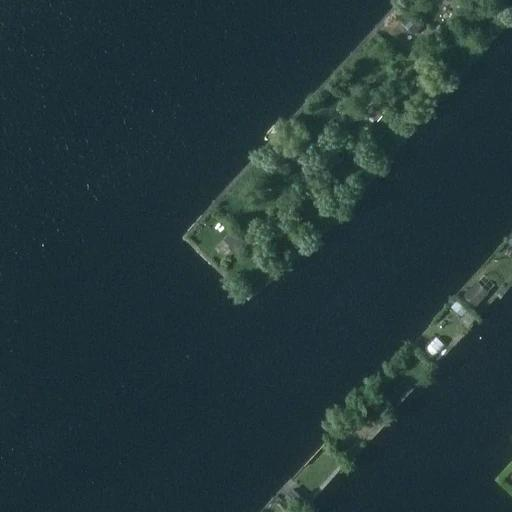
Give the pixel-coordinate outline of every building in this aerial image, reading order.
[(411,15),(402,24),(414,36),(423,26),(411,15)] [(457,21),(454,24),(459,30),(463,26),(457,21)] [(423,64),(415,73),(425,81),(433,71),(423,64)] [(377,103),(367,113),(376,121),(386,111),(377,103)] [(295,158),(287,168),(298,176),(306,166),(295,158)] [(328,177),(319,186),(327,194),(336,184),(328,177)] [(253,215),(244,224),(252,231),(260,222),(253,215)] [(231,231),(222,241),(236,254),(245,243),(231,231)] [(251,240),(242,249),(250,258),(259,249),(251,240)] [(475,282),(461,297),(473,308),(487,293),(475,282)] [(457,300),(450,307),(460,317),(467,309),(457,300)] [(381,402),(375,407),(383,417),(389,411),(381,402)] [(292,489),(285,497),(295,506),(302,498),(292,489)]
